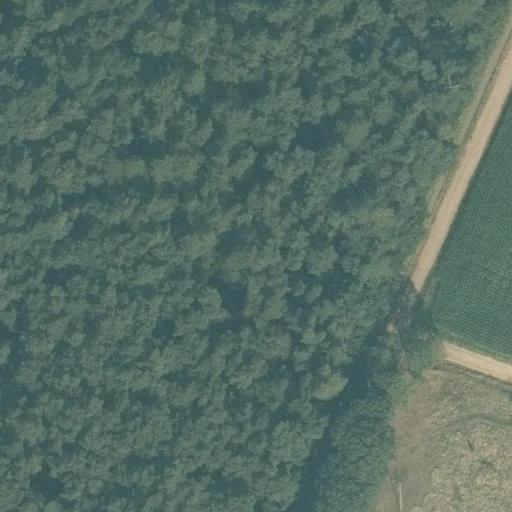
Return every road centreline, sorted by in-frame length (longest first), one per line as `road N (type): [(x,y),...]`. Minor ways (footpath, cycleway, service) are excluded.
road 1 (track): [(511,64),(314,511)]
road 2 (track): [(54,0),(0,312)]
road 3 (track): [(511,373),(393,331)]
